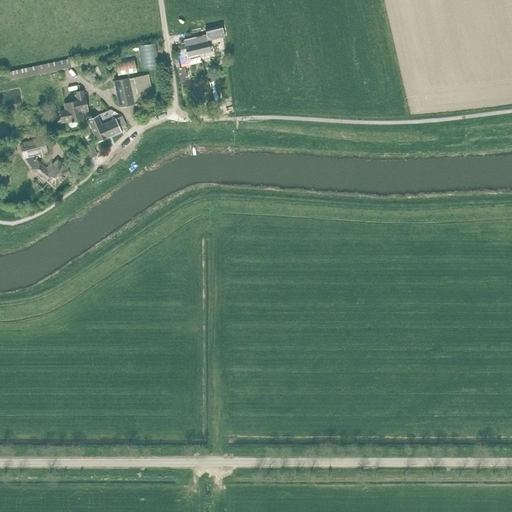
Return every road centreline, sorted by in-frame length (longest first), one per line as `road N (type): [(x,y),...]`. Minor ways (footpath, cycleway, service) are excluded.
road 1 (track): [(511,202),(368,206),(203,197),(66,282),(32,299),(0,302)]
road 2 (unclassified): [(0,462),(511,463)]
